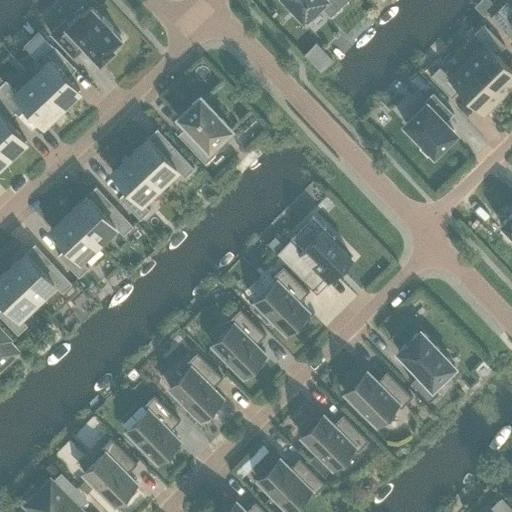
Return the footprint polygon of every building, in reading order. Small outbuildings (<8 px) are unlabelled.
[(285,0),(291,6),(289,8),(299,18),(301,16),(304,20),(321,4),(331,15),(346,0),(285,0)] [(500,8),(490,17),(511,39),(511,38),(511,6),(507,1),(500,8)] [(103,16),(102,17),(92,6),(82,15),(80,13),(69,24),(65,20),(66,20),(65,19),(50,33),(73,57),(84,47),(100,63),(115,50),(113,47),(114,46),(114,47),(123,39),(117,32),(116,33),(112,28),(113,27),(103,16)] [(485,44),(468,61),(502,96),(511,85),(511,70),(496,54),(505,45),(484,24),(474,34),(485,44)] [(24,45),(30,51),(38,60),(43,56),(53,46),(48,41),(39,31),(24,45)] [(51,60),(33,77),(60,106),(79,89),(51,60)] [(502,96),(468,61),(451,77),(441,67),(431,76),(451,97),(460,88),(484,113),(502,96)] [(6,80),(0,85),(0,95),(15,111),(18,114),(26,106),(42,123),(60,106),(33,77),(17,92),(6,80)] [(426,104),(405,124),(423,142),(420,144),(427,151),(430,149),(434,153),(445,142),(443,140),(453,130),(441,118),(453,107),(435,89),(423,101),(426,104)] [(0,149),(7,156),(25,139),(6,119),(15,111),(0,95),(0,149)] [(202,97),(180,118),(195,134),(186,142),(207,164),(217,155),(211,149),(233,129),(202,97)] [(131,155),(158,184),(176,168),(185,178),(196,169),(175,147),(166,155),(149,138),(131,155)] [(141,200),(158,184),(131,155),(113,172),(128,188),(119,197),(140,219),(150,210),(141,200)] [(88,195),(70,212),(97,242),(114,225),(123,235),(133,225),(112,203),(103,212),(88,195)] [(511,208),(498,223),(511,236),(511,208)] [(80,258),(97,242),(70,212),(51,230),(67,246),(58,254),(78,276),(88,267),(80,258)] [(290,239),(276,253),(312,289),(325,277),(328,280),(351,257),(323,229),(302,250),(290,239)] [(8,270),(36,299),(53,283),(62,292),(72,283),(51,261),(42,269),(27,253),(8,270)] [(298,301),(309,291),(283,266),(272,277),(276,281),(255,301),(286,333),(292,327),(295,330),(306,319),(303,316),(308,311),(298,301)] [(36,299),(8,270),(0,277),(0,297),(6,303),(0,308),(0,315),(17,334),(27,325),(19,315),(36,299)] [(256,344),(266,334),(240,309),(229,320),(233,324),(212,344),(243,376),(249,370),(252,373),(263,362),(260,359),(265,354),(256,344)] [(0,371),(22,352),(13,341),(14,340),(0,325),(0,371)] [(455,366),(420,329),(411,338),(409,336),(405,340),(407,342),(398,351),(419,373),(410,381),(429,401),(438,392),(433,386),(455,366)] [(213,387),(223,377),(197,352),(186,363),(190,367),(169,387),(201,419),(206,413),(209,416),(220,405),(217,402),(222,397),(213,387)] [(412,396),(387,371),(377,381),(367,371),(361,377),(359,374),(348,385),(351,387),(345,393),(376,424),(397,403),(401,407),(412,396)] [(170,430),(180,420),(154,394),(143,406),(147,410),(126,430),(158,461),(163,456),(166,459),(177,448),(174,445),(179,440),(170,430)] [(369,440),(343,414),(333,424),(323,415),(318,420),(315,417),(304,428),(307,431),(302,436),(333,468),(354,447),(357,451),(369,440)] [(83,473),(115,505),(120,499),(123,502),(134,491),(131,488),(136,483),(127,473),(137,463),(112,437),(100,449),(104,453),(83,473)] [(241,465),(234,471),(240,477),(258,460),(252,454),(241,465)] [(324,477),(329,472),(314,456),(308,461),(308,462),(310,464),(324,477)] [(325,483),(299,458),(289,468),(280,458),(274,464),(271,461),(261,472),(263,474),(258,480),(289,511),(310,490),(314,494),(325,483)] [(45,468),(48,471),(49,473),(50,473),(53,476),(60,469),(52,461),(45,468)] [(50,481),(26,504),(33,511),(81,511),(64,494),(73,486),(61,474),(52,482),(50,481)] [(78,486),(81,489),(86,494),(93,488),(84,480),(78,486)] [(511,511),(511,508),(501,497),(491,507),(495,511),(511,511)] [(266,511),(256,501),(246,511),(236,502),(231,507),(228,504),(220,511),(266,511)]
